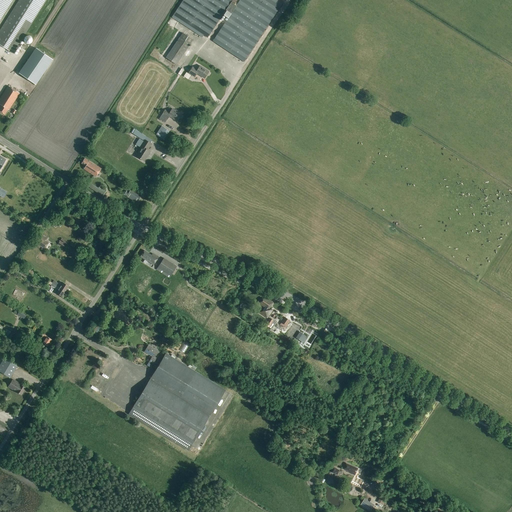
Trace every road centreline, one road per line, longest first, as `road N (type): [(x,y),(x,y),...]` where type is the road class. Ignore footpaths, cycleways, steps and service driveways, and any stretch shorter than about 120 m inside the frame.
road 1 (tertiary): [(511,434),(311,309),(140,226)]
road 2 (unclassified): [(0,447),(140,226)]
road 3 (tertiary): [(0,139),(140,226)]
road 4 (track): [(444,393),(389,472),(376,484),(365,481)]
